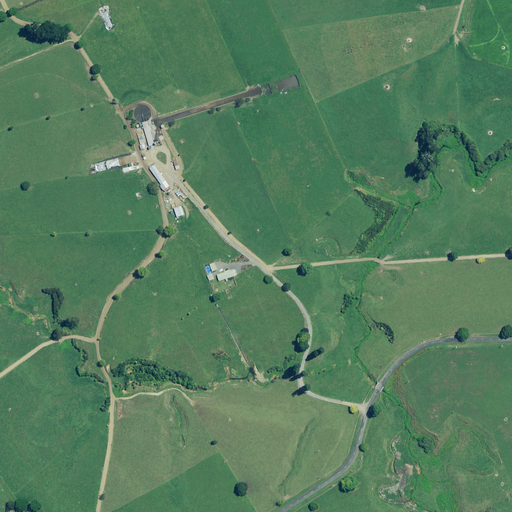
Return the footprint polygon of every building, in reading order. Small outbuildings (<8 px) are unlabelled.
[(149,127),(148,121),(143,123),(143,127),(142,127),(142,129),(144,128),(149,149),(154,148),(150,130),(151,130),(151,127),(149,127)] [(147,148),(142,129),(137,131),(140,145),(141,150),(147,148)] [(128,165),(125,156),(93,165),(96,173),(128,165)] [(155,177),(160,173),(154,165),(149,168),(155,177)] [(163,191),(168,188),(170,186),(160,173),(155,177),(161,185),(160,186),(163,191)] [(184,215),(181,206),(174,209),(177,217),(184,215)] [(236,276),(234,270),(217,275),(219,281),(226,279),(226,282),(228,281),(227,279),(236,276)]
